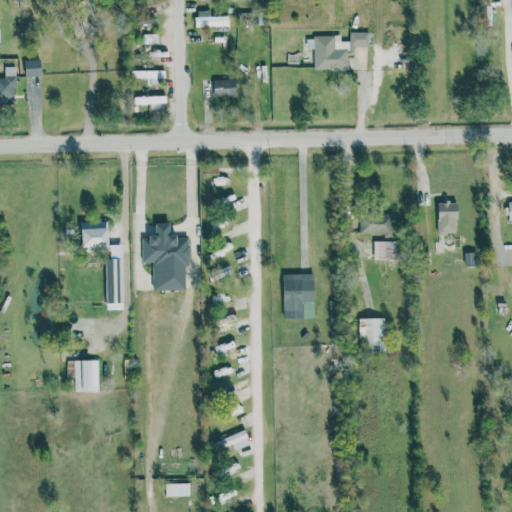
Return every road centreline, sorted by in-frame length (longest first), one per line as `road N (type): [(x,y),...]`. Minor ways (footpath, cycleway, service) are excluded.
road 1 (residential): [(0,141),(511,132)]
road 2 (residential): [(350,135),(353,511)]
road 3 (residential): [(180,139),(177,0)]
road 4 (residential): [(292,136),(291,0)]
